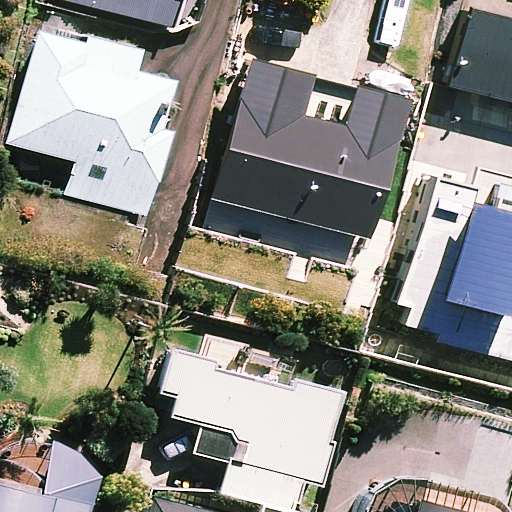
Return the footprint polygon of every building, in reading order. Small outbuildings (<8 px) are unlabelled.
[(163,0),(63,0),(159,21),(163,0)] [(511,16),(460,3),(440,80),(511,98),(511,16)] [(125,46),(30,26),(6,142),(70,156),(62,194),(143,211),(161,124),(152,122),(162,75),(121,66),(125,46)] [(282,87),(234,75),(204,195),(355,233),(380,133),(277,106),(282,87)] [(511,203),(424,183),(390,330),(511,357),(511,203)] [(190,450),(220,455),(215,488),(285,499),(291,466),(313,470),(327,387),(175,361),(167,412),(196,416),(190,450)] [(0,511),(71,511),(76,491),(0,474),(0,511)] [(458,500),(397,486),(390,511),(374,511),(341,504),(338,511),(458,511),(456,511),(458,500)] [(295,511),(295,510),(251,500),(248,511),(244,511),(138,489),(132,511),(295,511)]
